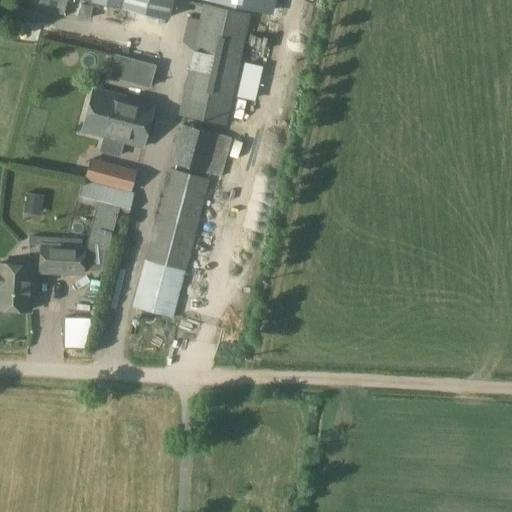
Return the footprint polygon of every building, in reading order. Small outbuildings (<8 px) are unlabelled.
[(85,0),(121,8),(122,0),(85,0)] [(122,0),(121,8),(122,9),(140,13),(167,19),(171,0),(122,0)] [(202,0),(203,1),(266,14),(268,0),(202,0)] [(201,4),(192,46),(177,115),(226,126),(250,15),(201,4)] [(150,89),(156,66),(135,61),(130,84),(150,89)] [(157,123),(149,121),(154,105),(93,88),(82,132),(103,137),(99,152),(119,158),(123,143),(142,148),(146,134),(154,136),(157,123)] [(179,124),(169,163),(220,177),(231,138),(179,124)] [(91,160),(84,182),(109,189),(116,167),(91,160)] [(208,180),(168,169),(132,307),(172,318),(208,180)] [(84,182),(78,202),(95,207),(118,211),(127,214),(133,195),(109,189),(84,182)] [(86,248),(84,269),(107,270),(108,244),(118,211),(95,207),(85,240),(86,240),(86,248)] [(84,269),(86,248),(40,245),(38,273),(84,275),(84,269)] [(0,309),(29,311),(32,267),(0,265),(0,309)]
